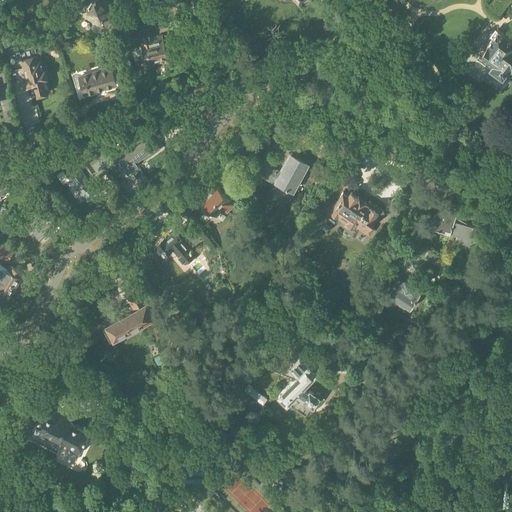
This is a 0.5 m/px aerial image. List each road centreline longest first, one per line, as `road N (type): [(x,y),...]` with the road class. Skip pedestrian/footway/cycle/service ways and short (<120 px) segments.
road 1 (residential): [(0,356),(75,248),(150,196),(252,87)]
road 2 (residential): [(357,511),(427,376),(511,284)]
road 3 (residential): [(511,169),(252,87)]
road 4 (residential): [(252,87),(195,95),(0,155)]
